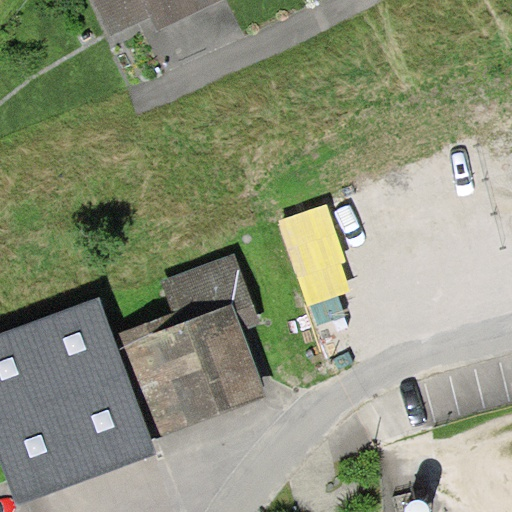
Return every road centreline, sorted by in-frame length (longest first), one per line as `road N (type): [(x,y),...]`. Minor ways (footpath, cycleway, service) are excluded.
road 1 (residential): [(511,342),(450,353),(307,435),(250,511)]
road 2 (residential): [(145,98),(338,0)]
